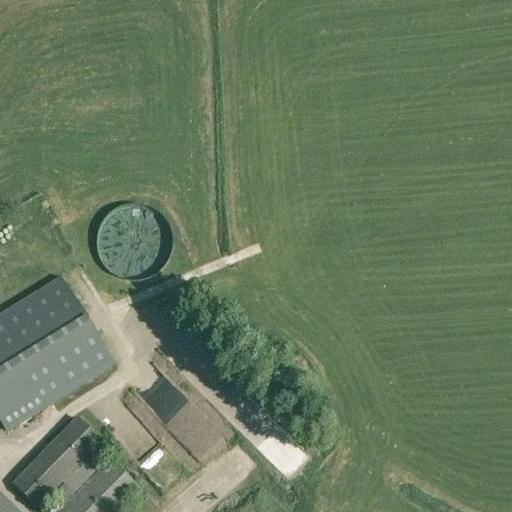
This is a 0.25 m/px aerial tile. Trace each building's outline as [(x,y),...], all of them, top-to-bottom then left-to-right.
[(126,283),(137,283),(142,283),(154,277),(159,272),(164,266),(166,257),(166,247),(164,240),(160,232),(154,225),(145,220),(135,219),(125,220),(118,223),(111,228),(105,236),(103,241),(102,247),(101,254),(102,259),(105,266),(111,274),(119,280),(126,283)] [(0,422),(6,432),(113,366),(60,281),(0,317),(0,422)] [(256,432),(270,417),(227,379),(214,395),(256,432)] [(198,446),(209,456),(230,434),(186,393),(174,407),(206,437),(198,446)] [(115,511),(138,489),(110,462),(97,475),(84,461),(101,443),(76,419),(12,485),(37,509),(63,483),(64,484),(48,502),(57,511),(115,511)] [(277,428),(263,443),(293,472),(308,458),(277,428)] [(15,511),(0,497),(0,511),(15,511)]
